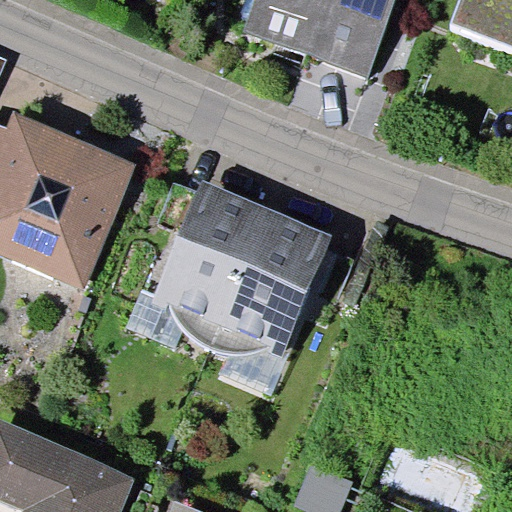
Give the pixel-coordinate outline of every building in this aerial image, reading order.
[(413,0),(268,0),(252,45),(380,91),(413,0)] [(511,0),(472,0),(459,35),(511,55),(511,0)] [(0,91),(10,69),(0,64),(0,91)] [(0,260),(88,299),(141,177),(15,122),(0,155),(0,260)] [(341,251),(212,194),(159,311),(289,368),(341,251)] [(127,511),(137,489),(0,433),(0,507),(11,511),(127,511)]
